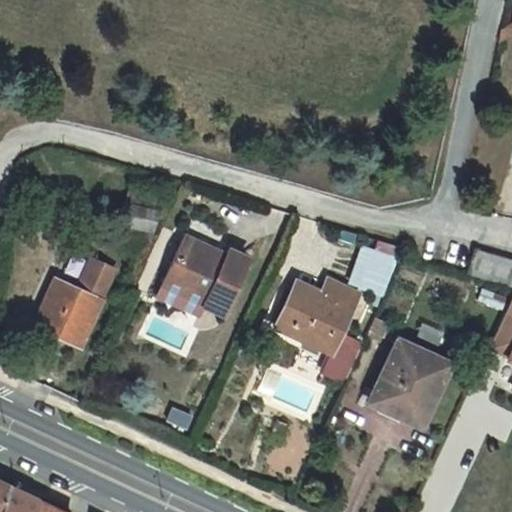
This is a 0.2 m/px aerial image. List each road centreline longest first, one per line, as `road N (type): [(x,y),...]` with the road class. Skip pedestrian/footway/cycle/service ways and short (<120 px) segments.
road 1 (residential): [(489,0),(437,210),(423,228),(391,227),(48,124),(6,142),(0,158)]
road 2 (secondary): [(215,511),(0,410)]
road 3 (secondary): [(0,453),(124,511)]
